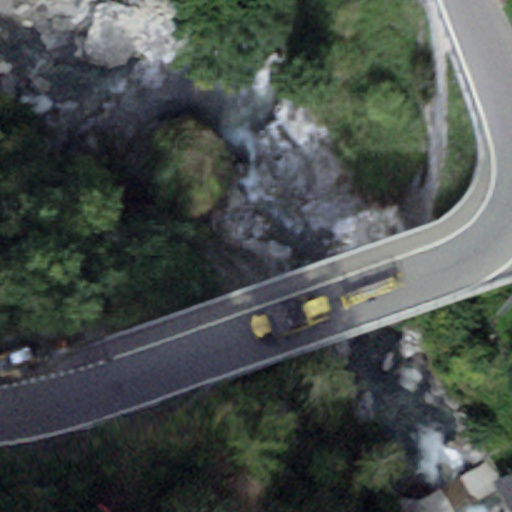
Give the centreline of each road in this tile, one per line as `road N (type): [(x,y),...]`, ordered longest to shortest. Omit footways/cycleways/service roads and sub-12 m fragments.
road 1 (tertiary): [(511,214),(468,258),(117,386),(0,417)]
road 2 (tertiary): [(468,0),(511,112)]
